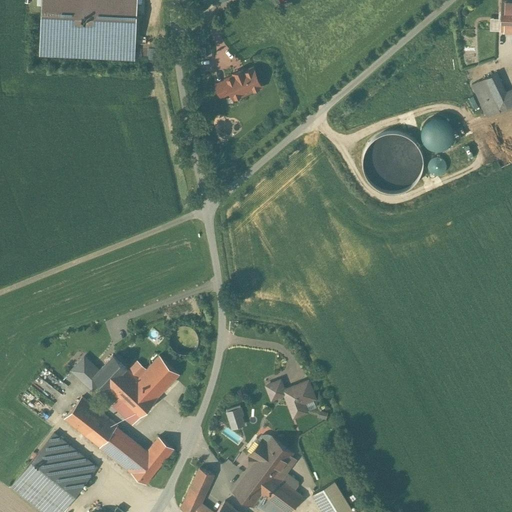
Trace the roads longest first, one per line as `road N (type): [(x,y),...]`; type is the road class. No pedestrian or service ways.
road 1 (unclassified): [(154,511),(194,436),(217,366),(221,300),(207,206)]
road 2 (unclassified): [(451,0),(207,206)]
road 3 (unclassified): [(207,206),(180,79),(175,0)]
